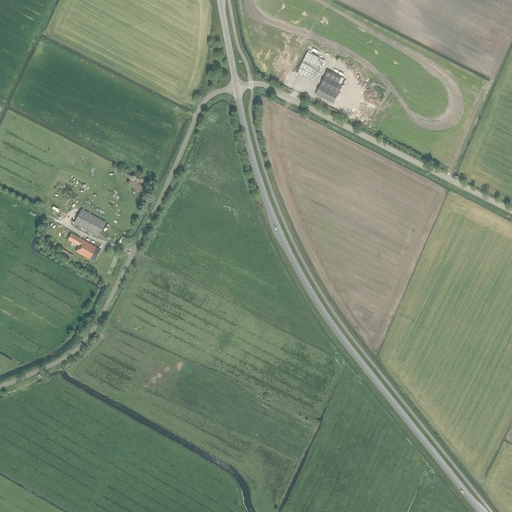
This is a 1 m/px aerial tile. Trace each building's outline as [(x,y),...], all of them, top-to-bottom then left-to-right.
[(307,52),(296,73),(314,82),(325,60),(307,52)] [(338,94),(343,85),(325,76),(320,85),(338,94)] [(338,94),(320,85),(315,94),(333,103),(338,94)] [(97,237),(105,222),(81,208),(73,223),(97,237)] [(75,251),(93,261),(100,249),(71,233),(68,240),(71,242),(70,244),(74,246),(75,244),(78,245),(75,251)] [(69,261),(72,255),(60,248),(57,254),(69,261)]
